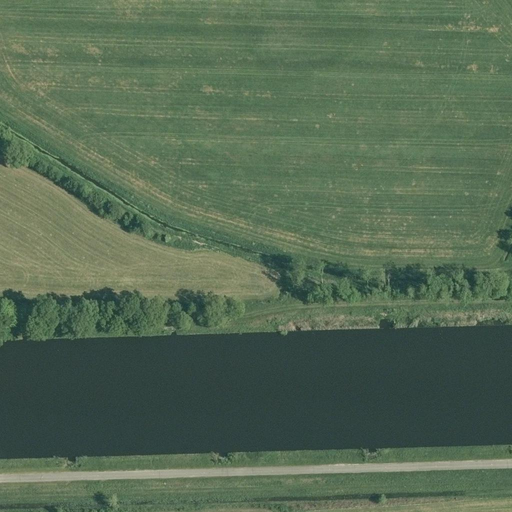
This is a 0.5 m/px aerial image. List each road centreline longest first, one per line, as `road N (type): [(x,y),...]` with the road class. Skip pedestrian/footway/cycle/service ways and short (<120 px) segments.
road 1 (track): [(0,327),(511,305)]
road 2 (unclassified): [(511,465),(0,479)]
